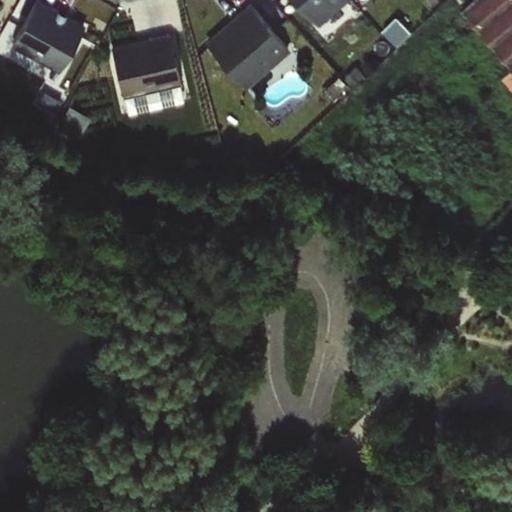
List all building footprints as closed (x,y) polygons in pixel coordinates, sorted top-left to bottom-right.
[(35,0),(9,49),(62,78),(88,29),(35,0)] [(346,0),(300,0),(320,22),(346,0)] [(511,0),(471,0),(463,9),(511,67),(503,78),(511,88),(511,0)] [(250,9),(207,47),(249,93),(291,55),(250,9)] [(170,37),(114,48),(124,100),(181,88),(170,37)]
